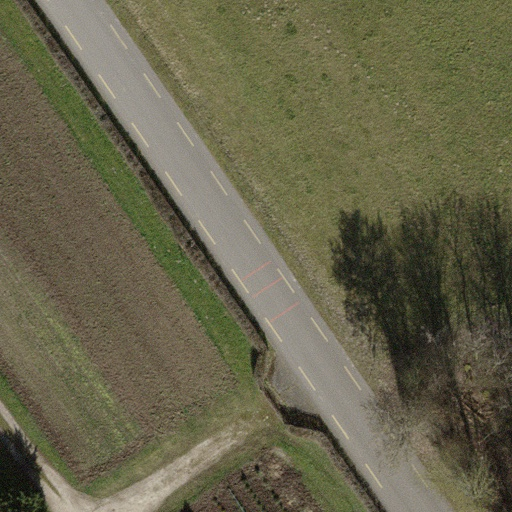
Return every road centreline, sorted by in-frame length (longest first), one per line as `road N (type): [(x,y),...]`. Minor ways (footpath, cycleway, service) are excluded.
road 1 (unclassified): [(70,0),(420,511)]
road 2 (track): [(127,511),(271,403)]
